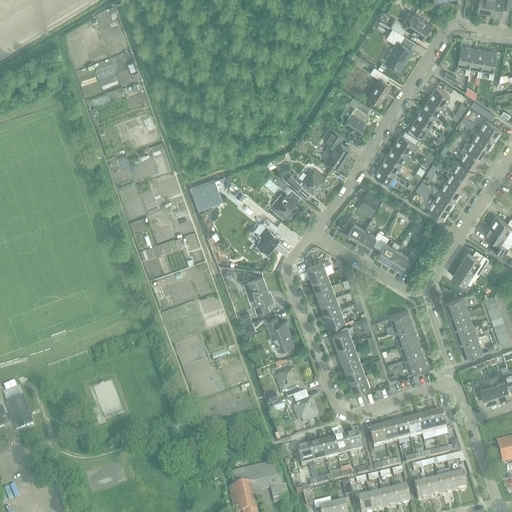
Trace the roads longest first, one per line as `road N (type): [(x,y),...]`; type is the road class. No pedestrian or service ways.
road 1 (track): [(70,68),(193,407),(170,428),(92,456),(48,442)]
road 2 (residential): [(311,232),(346,190),(442,33),(465,25),(511,34)]
road 3 (residential): [(343,414),(285,271),(311,232)]
road 4 (residential): [(422,290),(511,155)]
road 5 (residential): [(422,290),(408,291),(311,232)]
